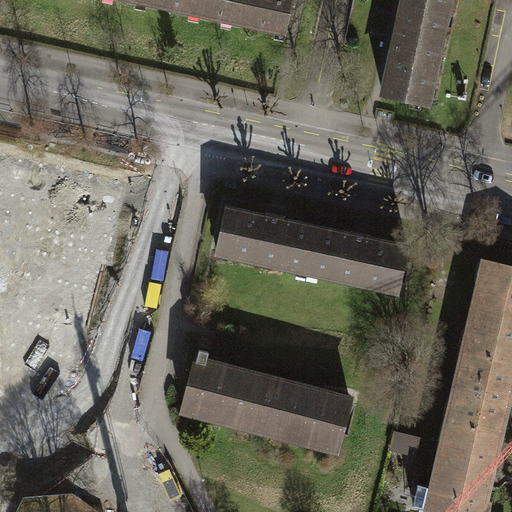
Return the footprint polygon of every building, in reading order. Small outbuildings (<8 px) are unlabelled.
[(141,0),(289,29),(294,0),(141,0)] [(401,0),(386,95),(438,103),(454,0),(401,0)] [(0,221),(7,223),(21,160),(0,155),(0,221)] [(32,276),(95,289),(99,272),(92,270),(95,255),(102,257),(110,217),(74,210),(77,195),(87,197),(92,176),(61,169),(60,175),(42,171),(43,164),(21,160),(7,223),(48,232),(44,252),(37,251),(32,276)] [(412,236),(224,200),(214,253),(402,288),(412,236)] [(466,348),(511,358),(511,266),(487,261),(466,348)] [(32,276),(27,301),(33,302),(29,321),(23,320),(17,346),(80,359),(84,341),(77,340),(80,325),(87,326),(91,307),(85,305),(88,290),(94,292),(95,289),(32,276)] [(17,346),(12,369),(0,370),(0,433),(1,434),(38,479),(74,454),(65,429),(76,377),(69,376),(73,360),(79,362),(80,359),(17,346)] [(449,422),(500,434),(511,384),(511,358),(466,348),(449,422)] [(178,412),(341,450),(355,389),(192,352),(178,412)] [(500,434),(449,422),(434,486),(419,483),(414,505),(429,509),(429,510),(439,511),(486,511),(489,501),(485,500),(500,434)] [(420,451),(421,435),(397,433),(395,449),(420,451)]
